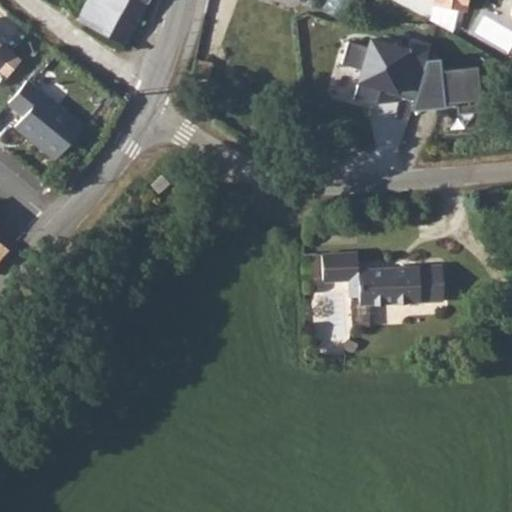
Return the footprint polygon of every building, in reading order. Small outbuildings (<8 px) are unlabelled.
[(88,0),(79,21),(124,46),(148,0),(88,0)] [(331,0),(327,8),(343,18),(353,0),(331,0)] [(432,0),(432,3),(462,11),(464,0),(432,0)] [(511,0),(507,0),(503,16),(511,17),(511,0)] [(359,90),(364,35),(343,33),(338,88),(359,90)] [(369,33),(359,98),(379,101),(380,92),(476,107),(482,66),(430,58),(432,42),(369,33)] [(209,62),(196,58),(193,75),(208,80),(212,63),(209,62)] [(11,124),(52,158),(80,123),(24,78),(5,101),(20,114),(11,124)] [(361,303),(383,303),(404,302),(404,308),(404,312),(424,311),(424,300),(445,299),(444,263),(359,268),(359,251),(324,253),(325,280),(351,279),(352,286),(361,286),(361,303)] [(324,352),(346,354),(348,341),(325,338),(324,352)]
